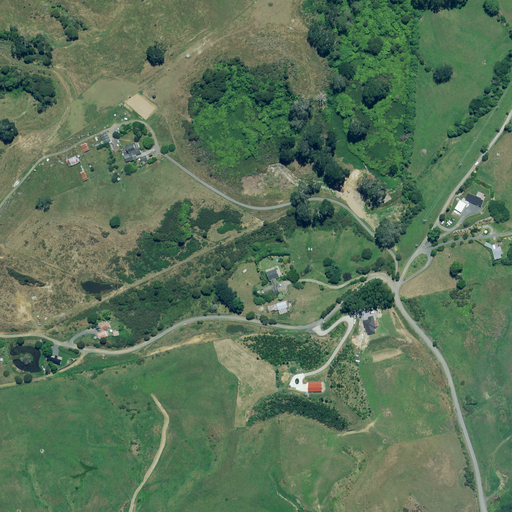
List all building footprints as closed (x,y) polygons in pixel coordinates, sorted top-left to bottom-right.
[(112,141),(108,132),(101,135),(106,145),(108,144),(108,143),(112,141)] [(90,150),(87,143),(82,145),(84,152),(90,150)] [(137,149),(135,144),(127,146),(130,154),(125,156),(127,162),(132,161),(138,159),(137,155),(142,153),(141,148),(137,149)] [(78,159),(77,156),(67,161),(70,167),(81,162),(79,158),(78,159)] [(496,245),(493,246),(487,242),(485,245),(493,249),(495,260),(502,258),(501,255),(503,254),(501,247),(497,248),(496,245)] [(278,285),(280,285),(280,282),(277,281),(276,278),(280,277),(278,269),(267,272),(270,281),(272,281),(273,286),(264,289),(266,295),(274,292),(275,296),(281,294),(278,285)] [(289,308),(287,301),(277,304),(280,315),(288,313),(287,308),(289,308)] [(111,328),(109,321),(99,325),(103,333),(98,334),(101,340),(109,336),(106,330),(111,328)]
